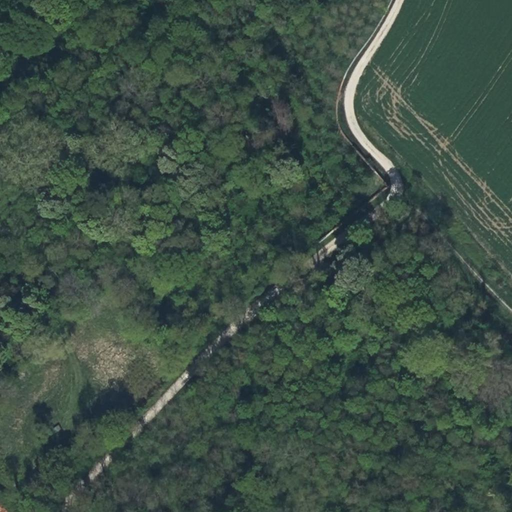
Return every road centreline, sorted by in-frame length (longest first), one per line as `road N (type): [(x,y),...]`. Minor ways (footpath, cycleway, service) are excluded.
road 1 (track): [(54,511),(259,303),(396,186)]
road 2 (track): [(396,186),(393,169),(356,129),(349,103),(353,80),(400,0)]
road 3 (track): [(511,310),(396,186)]
